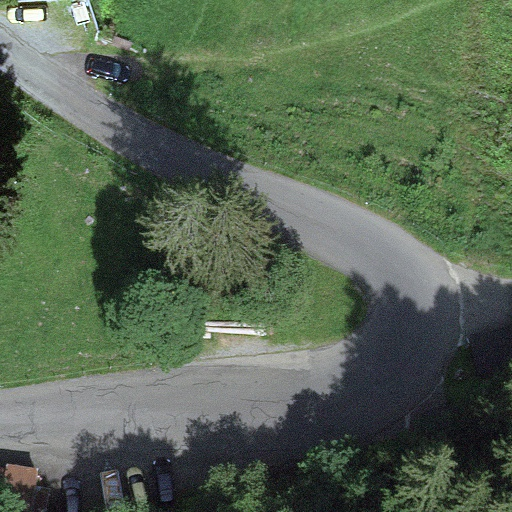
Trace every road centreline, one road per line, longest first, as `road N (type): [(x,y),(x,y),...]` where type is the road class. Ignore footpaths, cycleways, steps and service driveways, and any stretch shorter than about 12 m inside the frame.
road 1 (unclassified): [(0,55),(136,141),(397,251),(440,299)]
road 2 (unclassified): [(440,299),(443,330),(364,392),(258,426),(0,428)]
